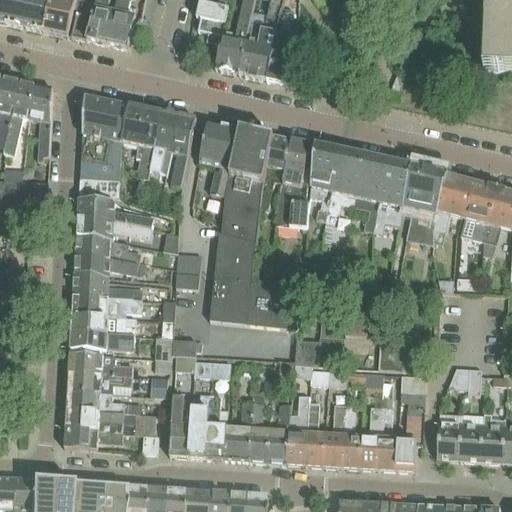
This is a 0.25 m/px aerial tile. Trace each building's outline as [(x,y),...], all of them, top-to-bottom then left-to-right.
[(0,0),(0,25),(45,36),(53,0),(0,0)] [(53,0),(45,36),(69,41),(77,0),(53,0)] [(77,0),(69,41),(109,50),(120,0),(77,0)] [(120,0),(109,50),(130,54),(137,21),(128,20),(132,0),(120,0)] [(222,50),(217,74),(240,79),(252,26),(257,0),(256,0),(245,0),(239,28),(227,25),(222,50)] [(511,0),(487,0),(485,74),(511,75),(511,0)] [(252,26),(240,79),(267,85),(283,13),(285,4),(273,2),(267,29),(252,26)] [(214,48),(222,50),(227,25),(230,13),(201,6),(197,22),(201,23),(199,35),(209,37),(209,39),(210,40),(210,38),(216,47),(214,47),(214,48)] [(295,15),(283,13),(267,85),(296,91),(296,90),(299,26),(294,25),(295,15)] [(21,86),(4,83),(0,99),(0,116),(3,117),(0,130),(0,154),(0,153),(6,154),(21,86)] [(23,122),(31,124),(38,90),(21,86),(6,154),(5,158),(15,161),(23,122)] [(54,93),(38,90),(31,124),(41,126),(39,165),(45,166),(45,162),(50,162),(54,93)] [(123,148),(130,110),(85,100),(81,180),(120,182),(123,148)] [(123,148),(139,151),(148,113),(130,110),(123,148)] [(139,151),(138,163),(141,164),(138,184),(140,184),(142,184),(150,186),(150,180),(164,117),(148,113),(139,151)] [(172,158),(180,120),(164,117),(150,180),(150,186),(160,188),(163,177),(168,178),(172,158)] [(180,120),(172,158),(179,159),(173,191),(183,193),(198,124),(180,120)] [(209,127),(200,168),(222,173),(221,177),(216,176),(211,199),(226,202),(241,134),(209,127)] [(263,196),(275,141),(241,134),(226,202),(223,234),(222,239),(220,238),(220,240),(219,246),(218,258),(213,300),(211,326),(247,330),(251,292),(257,239),(260,220),(263,196)] [(284,186),(293,145),(292,145),(280,142),(275,141),(263,196),(260,220),(268,222),(276,185),(284,186)] [(280,205),(277,230),(309,233),(311,204),(307,204),(308,190),(302,188),(306,172),(311,149),(293,145),(284,186),(280,205)] [(327,227),(341,156),(316,150),(311,203),(324,205),(322,216),(320,215),(317,225),(327,227)] [(341,156),(327,227),(336,229),(337,220),(339,221),(341,210),(354,212),(365,161),(350,158),(341,156)] [(365,161),(354,212),(371,216),(369,226),(366,225),(364,235),(374,237),(389,166),(380,164),(365,161)] [(374,237),(383,239),(385,229),(400,232),(404,213),(413,173),(414,173),(414,172),(398,168),(389,166),(374,237)] [(413,173),(404,213),(413,215),(408,237),(428,241),(427,247),(435,249),(434,234),(449,181),(450,180),(439,177),(423,173),(422,173),(414,172),(414,173),(413,173)] [(449,181),(434,234),(447,238),(451,220),(462,223),(466,224),(470,207),(467,206),(472,187),(468,186),(466,184),(462,183),(459,184),(449,181)] [(81,183),(80,200),(117,203),(119,203),(120,185),(116,185),(81,183)] [(142,184),(139,196),(147,197),(150,186),(142,184)] [(20,185),(3,185),(2,191),(4,191),(3,214),(18,215),(20,192),(20,185)] [(27,205),(48,206),(49,187),(23,185),(23,192),(20,192),(18,215),(26,215),(27,205)] [(470,207),(466,224),(478,227),(473,244),(485,247),(485,246),(499,192),(498,192),(498,194),(488,191),(486,189),(481,188),(478,189),(475,188),(472,187),(467,206),(470,207)] [(485,247),(484,261),(492,262),(497,250),(501,233),(511,235),(511,195),(508,197),(499,194),(500,192),(499,192),(485,246),(485,247)] [(80,204),(79,222),(99,224),(153,233),(155,224),(115,217),(116,206),(80,204)] [(26,215),(47,216),(48,206),(27,205),(26,215)] [(99,224),(79,222),(78,239),(114,246),(114,238),(151,244),(153,233),(99,224)] [(15,247),(30,248),(30,240),(16,239),(15,247)] [(78,239),(77,257),(140,269),(142,257),(129,255),(130,249),(114,246),(78,239)] [(76,276),(75,278),(110,285),(111,283),(111,276),(141,281),(145,279),(147,271),(140,269),(77,257),(76,276)] [(179,258),(177,277),(200,279),(202,260),(189,259),(179,258)] [(177,277),(176,292),(199,294),(200,279),(177,277)] [(75,278),(74,301),(143,305),(143,306),(144,293),(110,291),(110,287),(110,285),(75,278)] [(456,282),(456,292),(480,294),(481,284),(456,282)] [(443,297),(454,298),(455,285),(440,285),(443,297)] [(290,286),(290,298),(302,299),(303,288),(290,286)] [(247,330),(299,335),(302,299),(290,298),(251,292),(247,329),(247,330)] [(349,293),(347,325),(363,327),(365,294),(349,293)] [(25,330),(27,295),(5,294),(3,328),(25,330)] [(74,301),(73,320),(108,323),(127,324),(127,317),(143,318),(143,306),(143,305),(74,301)] [(164,325),(175,326),(176,306),(164,305),(164,325)] [(73,320),(72,336),(136,341),(137,324),(127,324),(108,323),(73,320)] [(175,326),(164,325),(163,342),(157,342),(157,343),(174,345),(175,326)] [(370,341),(371,327),(363,327),(347,325),(346,339),(370,341)] [(136,341),(72,336),(71,354),(109,356),(109,353),(135,355),(136,341)] [(321,341),(321,346),(320,354),(321,354),(345,356),(346,343),(321,341)] [(157,343),(156,363),(173,365),(174,360),(174,345),(157,343)] [(175,360),(177,360),(177,362),(196,363),(197,363),(197,361),(196,361),(197,345),(174,344),(174,360),(175,360)] [(298,344),(295,367),(296,367),(296,369),(312,370),(320,371),(321,354),(320,354),(321,346),(298,344)] [(379,375),(392,375),(393,351),(380,350),(379,375)] [(407,352),(393,351),(392,375),(405,376),(407,352)] [(116,361),(71,358),(70,378),(133,381),(134,372),(115,370),(116,361)] [(176,376),(195,377),(196,363),(177,362),(176,376)] [(173,365),(156,363),(155,376),(172,376),(172,365),(173,365)] [(195,377),(195,381),(214,382),(215,367),(196,366),(197,363),(196,363),(195,377)] [(280,377),(295,378),(296,369),(296,367),(295,367),(280,366),(280,372),(280,377)] [(215,367),(214,382),(230,383),(232,368),(215,367)] [(312,370),(296,369),(295,378),(295,382),(312,383),(312,375),(312,370)] [(469,394),(470,373),(457,372),(449,393),(469,394)] [(483,374),(470,373),(469,394),(468,399),(481,400),(482,380),(483,374)] [(312,375),(312,383),(311,389),(329,390),(330,376),(312,375)] [(348,377),(330,376),(329,390),(347,391),(348,377)] [(133,381),(70,378),(68,397),(114,400),(114,390),(132,391),(133,381)] [(384,391),(384,387),(384,379),(367,378),(366,390),(384,391)] [(427,382),(402,381),(401,397),(426,398),(427,382)] [(155,382),(153,402),(167,403),(167,402),(169,383),(155,382)] [(508,391),(509,382),(494,382),(494,391),(508,391)] [(68,397),(67,415),(124,418),(137,419),(141,419),(142,409),(113,407),(114,400),(68,397)] [(175,397),(170,461),(189,462),(192,415),(185,415),(186,398),(175,397)] [(253,426),(251,467),(269,468),(271,435),(262,435),(265,397),(255,397),(255,409),(253,426)] [(192,415),(189,462),(207,463),(212,401),(201,400),(199,416),(192,415)] [(291,419),(287,469),(306,470),(310,408),(311,401),(300,400),(299,420),(291,419)] [(228,415),(221,415),(222,402),(212,401),(207,463),(225,465),(227,433),(228,415)] [(383,412),(379,475),(398,476),(399,443),(391,443),(393,402),(383,402),(383,412)] [(253,426),(255,409),(243,408),(241,434),(232,433),(231,433),(227,433),(225,465),(251,467),(253,426)] [(324,471),(326,439),(318,439),(320,409),(310,408),(306,470),(324,471)] [(342,472),(346,410),(335,410),(334,440),(326,439),(324,471),(342,472)] [(346,410),(342,472),(361,474),(363,441),(355,441),(357,411),(346,410)] [(271,435),(269,468),(287,469),(291,419),(292,411),(281,411),(279,436),(271,435)] [(379,475),(383,412),(372,412),(370,442),(363,441),(361,474),(379,475)] [(425,414),(408,413),(407,444),(399,443),(398,476),(416,477),(417,449),(423,450),(425,414)] [(124,418),(67,415),(66,434),(106,437),(123,438),(124,418)] [(137,419),(135,439),(144,440),(155,441),(157,420),(141,419),(137,419)] [(485,430),(483,467),(504,468),(506,432),(492,431),(492,419),(485,419),(485,430)] [(463,429),(440,428),(438,464),(461,466),(463,429)] [(463,429),(461,466),(483,467),(485,430),(463,429)] [(106,437),(66,434),(65,452),(98,455),(98,448),(123,449),(123,438),(106,437)] [(155,441),(144,440),(143,458),(158,459),(159,441),(155,441)] [(13,511),(13,498),(12,497),(12,491),(14,491),(14,483),(0,482),(0,511),(13,511)] [(13,511),(32,511),(33,484),(14,483),(14,491),(12,491),(12,497),(13,498),(13,511)] [(51,511),(54,485),(33,484),(32,511),(51,511)] [(77,511),(79,487),(54,485),(51,511),(77,511)] [(79,487),(77,511),(104,511),(106,489),(79,487)] [(104,511),(125,511),(126,490),(106,489),(104,511)] [(125,511),(145,511),(146,492),(126,490),(125,511)] [(163,501),(164,493),(146,492),(145,511),(163,511),(164,508),(165,508),(166,501),(163,501)] [(164,508),(163,511),(182,511),(184,494),(164,493),(163,501),(166,501),(165,508),(164,508)] [(208,504),(208,496),(188,494),(186,494),(184,494),(182,511),(207,511),(208,510),(206,510),(207,503),(208,504)] [(207,511),(225,511),(226,497),(208,496),(208,504),(207,503),(206,510),(208,510),(207,511)] [(246,499),(226,497),(225,511),(243,511),(244,506),(245,506),(246,499)] [(264,511),(265,500),(246,499),(245,506),(244,506),(243,511),(264,511)]
